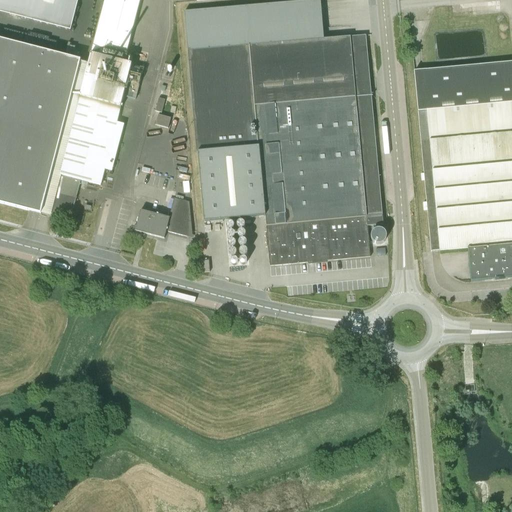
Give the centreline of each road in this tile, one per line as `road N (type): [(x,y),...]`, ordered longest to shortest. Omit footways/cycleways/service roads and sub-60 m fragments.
road 1 (tertiary): [(379,325),(252,304),(0,239)]
road 2 (unclassified): [(405,299),(383,0)]
road 3 (unclassified): [(431,511),(416,356)]
